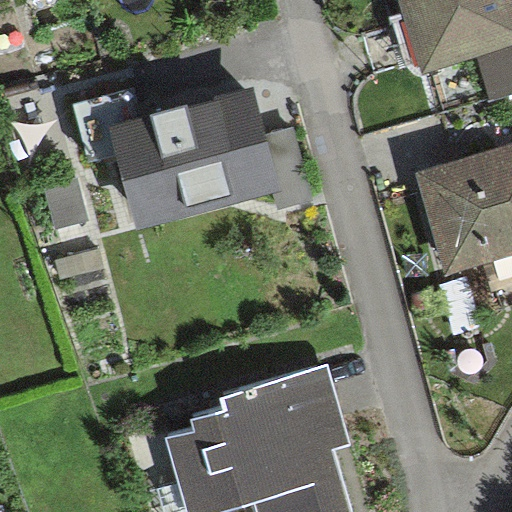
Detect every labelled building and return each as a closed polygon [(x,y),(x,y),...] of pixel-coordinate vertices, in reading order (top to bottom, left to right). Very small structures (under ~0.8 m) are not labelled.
[(511,0),(398,0),(403,15),(389,19),(402,59),(416,55),(421,71),(476,54),(511,43),(511,0)] [(511,43),(476,54),(490,99),(511,92),(511,43)] [(110,126),(138,229),(274,192),(281,190),(266,135),(252,87),(110,126)] [(295,127),(266,135),(281,190),(274,192),(279,209),(316,199),(295,127)] [(511,140),(413,170),(445,276),(511,255),(511,140)] [(165,438),(187,511),(221,511),(257,501),(260,511),(352,511),(334,450),(351,444),(327,364),(217,397),(220,407),(186,417),(190,430),(165,438)]
